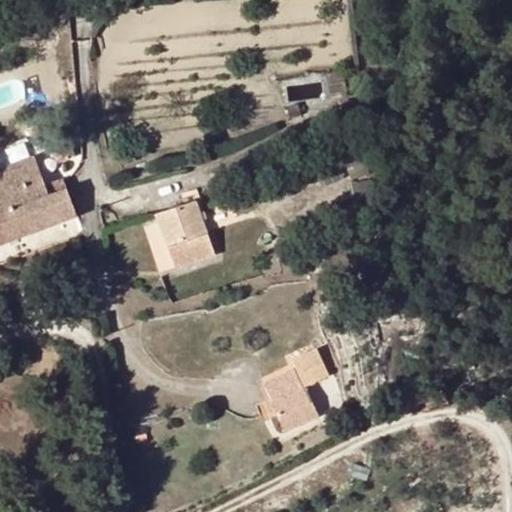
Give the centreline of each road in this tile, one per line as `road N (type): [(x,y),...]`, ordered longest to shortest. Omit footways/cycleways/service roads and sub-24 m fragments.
road 1 (residential): [(221,511),(396,425),(461,412),(497,433),(511,511)]
road 2 (residential): [(0,328),(76,328),(101,392),(122,511)]
